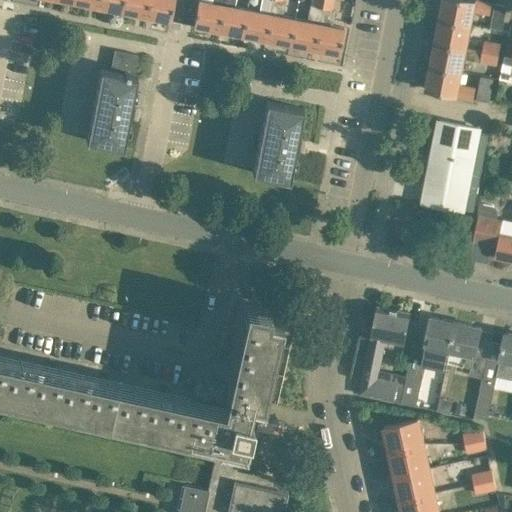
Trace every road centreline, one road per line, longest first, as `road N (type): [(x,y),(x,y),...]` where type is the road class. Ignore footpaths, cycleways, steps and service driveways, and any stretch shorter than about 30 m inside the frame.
road 1 (residential): [(0,310),(208,355),(233,240)]
road 2 (residential): [(342,266),(394,0)]
road 3 (residential): [(353,511),(325,388),(325,344),(342,266)]
road 4 (residential): [(140,220),(178,37)]
road 5 (unclassified): [(511,301),(342,266)]
road 6 (unclassified): [(140,220),(0,188)]
